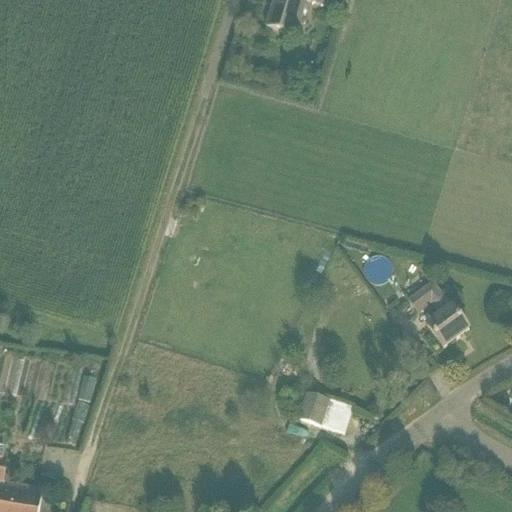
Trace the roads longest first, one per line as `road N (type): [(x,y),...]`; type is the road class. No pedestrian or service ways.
road 1 (track): [(70,511),(236,0)]
road 2 (unclassified): [(329,511),(378,459),(437,416)]
